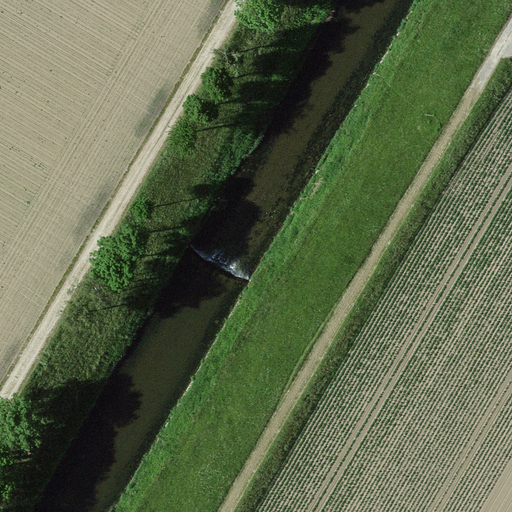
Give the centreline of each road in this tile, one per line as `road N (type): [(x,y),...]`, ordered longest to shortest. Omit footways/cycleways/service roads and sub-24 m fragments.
road 1 (track): [(0,407),(238,0)]
road 2 (track): [(511,33),(316,370)]
road 3 (track): [(232,511),(316,370)]
